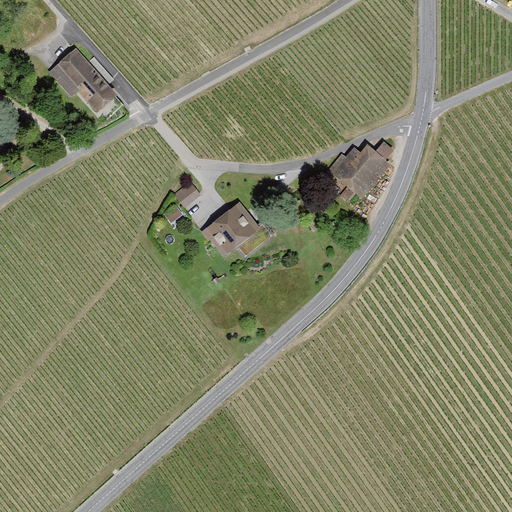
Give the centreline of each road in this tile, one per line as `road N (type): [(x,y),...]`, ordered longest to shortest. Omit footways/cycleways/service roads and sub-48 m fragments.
road 1 (tertiary): [(88,511),(340,284),(383,225),(422,117)]
road 2 (residential): [(152,114),(192,164),(259,169),(313,161),(422,117)]
road 3 (residential): [(353,0),(152,114)]
road 4 (residential): [(146,117),(0,202)]
road 5 (residential): [(146,117),(49,0)]
